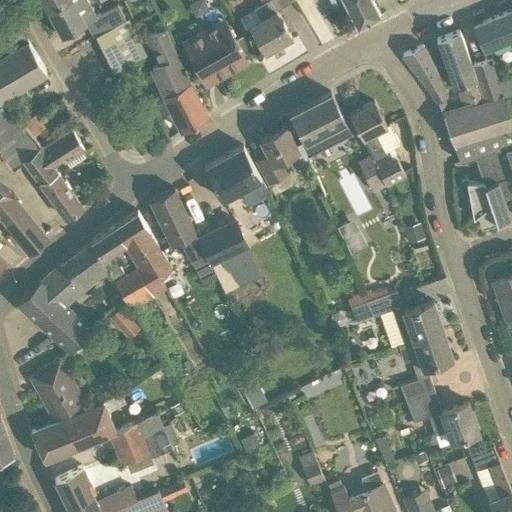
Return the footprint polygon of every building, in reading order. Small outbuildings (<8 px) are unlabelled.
[(42,0),(48,10),(66,0),(42,0)] [(92,36),(95,35),(125,20),(117,4),(92,16),(86,4),(78,9),(73,0),(66,0),(48,10),(62,35),(85,22),(92,36)] [(266,0),(254,7),(261,18),(250,25),(265,50),(291,35),(276,9),(291,0),(266,0)] [(380,15),(372,0),(344,0),(358,27),(380,15)] [(511,10),(475,29),(483,50),(511,38),(511,39),(511,10)] [(0,97),(12,91),(47,70),(28,40),(11,50),(9,47),(26,37),(16,19),(0,28),(0,97)] [(125,20),(95,35),(101,46),(133,30),(127,19),(125,20)] [(224,19),(183,42),(207,83),(225,73),(223,69),(245,57),(224,19)] [(174,47),(165,27),(161,20),(152,24),(155,31),(147,34),(147,35),(145,36),(157,64),(152,68),(163,94),(188,81),(174,47)] [(438,101),(443,114),(484,101),(459,29),(437,37),(455,85),(461,103),(449,106),(444,96),(447,95),(423,44),(402,53),(427,85),(438,101)] [(133,30),(101,46),(114,71),(145,55),(133,30)] [(511,75),(496,81),(489,58),(472,62),(485,99),(511,89),(511,75)] [(182,131),(208,117),(188,81),(163,94),(182,131)] [(305,141),(302,142),(309,160),(317,157),(309,138),(346,119),(331,91),(290,112),(305,141)] [(455,145),(460,160),(475,155),(482,153),(499,148),(511,144),(511,119),(504,95),(484,101),(443,114),(455,145)] [(350,113),(370,153),(386,183),(405,173),(397,158),(394,160),(388,149),(384,151),(374,131),(387,124),(374,100),(350,113)] [(38,146),(12,117),(1,104),(0,104),(0,152),(14,168),(25,159),(24,158),(38,146)] [(35,114),(22,122),(32,135),(44,125),(35,114)] [(302,142),(296,145),(285,125),(261,139),(269,153),(256,160),(268,183),(289,172),(282,159),(289,155),(297,168),(310,161),(309,160),(302,142)] [(84,148),(71,127),(39,147),(38,146),(24,158),(25,159),(66,217),(82,206),(51,162),(60,156),(63,161),(84,148)] [(261,178),(243,144),(204,165),(222,198),(261,178)] [(511,144),(499,148),(507,176),(511,174),(511,144)] [(475,155),(483,181),(466,180),(473,217),(477,214),(482,226),(510,217),(504,198),(511,196),(511,192),(507,176),(499,148),(482,153),(475,155)] [(373,190),(386,183),(370,153),(357,160),(373,190)] [(48,235),(14,193),(0,182),(0,211),(14,228),(11,230),(30,252),(48,235)] [(218,278),(210,263),(198,236),(174,187),(152,199),(174,243),(181,239),(204,284),(218,278)] [(173,271),(137,209),(114,224),(125,241),(126,241),(141,265),(157,293),(165,288),(159,279),(161,278),(175,300),(191,290),(177,268),(173,271)] [(368,242),(354,216),(339,225),(352,250),(368,242)] [(251,269),(241,248),(248,245),(235,219),(198,236),(210,263),(218,278),(221,282),(251,269)] [(421,219),(413,221),(417,237),(425,235),(421,219)] [(91,239),(109,269),(131,307),(137,317),(149,310),(143,300),(157,293),(141,265),(126,275),(120,264),(127,260),(118,246),(125,241),(114,224),(91,239)] [(17,301),(19,302),(37,319),(36,320),(68,349),(90,327),(67,305),(83,289),(109,269),(91,239),(60,261),(49,270),(17,301)] [(511,314),(511,273),(493,280),(494,281),(496,280),(501,295),(499,295),(506,316),(511,314)] [(392,307),(404,341),(416,337),(443,327),(433,299),(404,309),(402,304),(396,289),(351,305),(356,320),(392,307)] [(109,317),(128,338),(141,327),(121,305),(109,317)] [(345,316),(339,310),(331,313),(329,321),(336,327),(344,324),(345,316)] [(443,327),(416,337),(426,366),(453,357),(443,327)] [(86,401),(61,357),(30,375),(56,420),(31,430),(45,458),(77,446),(64,416),(63,415),(86,401)] [(400,383),(406,400),(434,388),(429,373),(400,383)] [(255,375),(240,384),(246,394),(260,386),(255,375)] [(442,409),(434,388),(406,400),(414,420),(428,415),(434,433),(447,429),(451,441),(479,431),(468,400),(442,409)] [(182,400),(170,406),(175,414),(186,408),(182,400)] [(103,401),(64,416),(77,446),(110,432),(122,460),(124,459),(147,450),(140,434),(158,425),(152,411),(115,428),(103,401)] [(0,458),(14,454),(0,415),(0,458)] [(159,425),(158,425),(140,434),(147,450),(124,459),(129,471),(152,462),(149,456),(168,448),(159,425)] [(493,511),(511,511),(511,491),(493,445),(470,454),(477,470),(487,466),(499,494),(488,499),(493,511)] [(414,453),(417,462),(428,458),(424,449),(414,453)] [(312,451),(300,457),(312,483),(325,477),(312,451)] [(443,484),(456,479),(449,462),(436,467),(443,484)] [(55,478),(68,506),(91,495),(90,492),(93,490),(82,465),(55,478)] [(361,476),(363,490),(349,496),(340,477),(327,483),(339,511),(395,511),(377,469),(361,476)] [(182,479),(160,489),(138,498),(121,504),(107,511),(103,511),(148,511),(166,505),(165,501),(187,490),(182,479)] [(91,495),(68,506),(71,511),(103,511),(107,511),(121,504),(138,498),(132,486),(104,497),(105,498),(95,502),(92,494),(94,493),(93,490),(90,492),(91,495)] [(407,511),(435,511),(425,488),(402,497),(407,511)]
